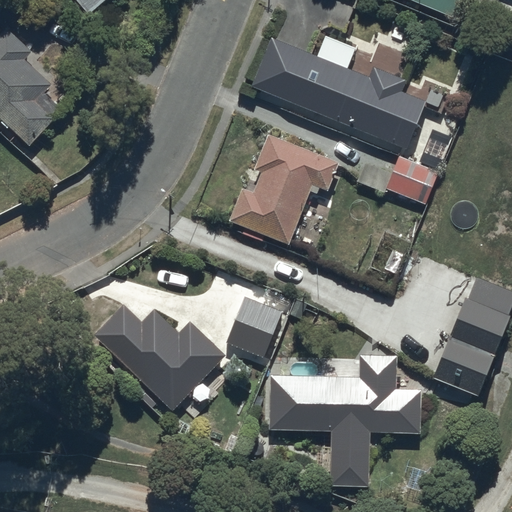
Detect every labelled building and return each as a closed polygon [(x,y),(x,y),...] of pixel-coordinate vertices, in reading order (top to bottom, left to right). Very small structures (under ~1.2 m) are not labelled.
[(78,0),(89,11),(101,0),(78,0)] [(410,0),(453,17),(459,0),(410,0)] [(0,34),(0,116),(28,144),(64,109),(43,91),(51,83),(26,57),(31,50),(6,28),(0,34)] [(272,34),(251,83),(404,146),(423,100),(400,91),(405,78),(374,65),(371,75),(272,34)] [(254,189),(241,186),(228,219),(289,244),(313,185),(329,191),(341,160),(269,131),(253,169),(261,172),(254,189)] [(467,211),(453,248),(482,260),(478,270),(511,284),(511,282),(511,138),(498,133),(483,169),(495,174),(478,216),(467,211)] [(385,192),(387,188),(426,203),(439,171),(398,155),(391,172),(364,161),(356,181),(385,192)] [(507,313),(463,295),(447,336),(452,338),(435,379),(477,396),(494,355),(491,354),(507,313)] [(94,332),(159,394),(209,341),(193,326),(184,335),(154,307),(143,318),(125,300),(94,332)] [(283,332),(248,320),(235,358),(271,370),(283,332)] [(331,429),(330,474),(369,475),(370,430),(420,432),(421,388),(396,388),(396,355),(360,353),(359,375),(299,373),(296,428),(331,429)]
